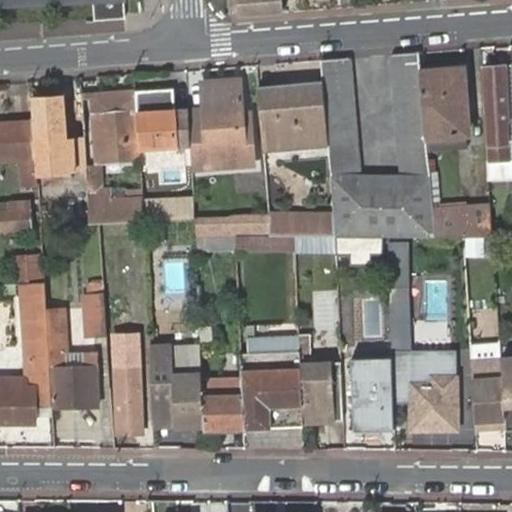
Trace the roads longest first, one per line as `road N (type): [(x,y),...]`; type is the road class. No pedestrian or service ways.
road 1 (residential): [(0,468),(511,470)]
road 2 (residential): [(192,40),(511,18)]
road 3 (residential): [(0,57),(192,40)]
